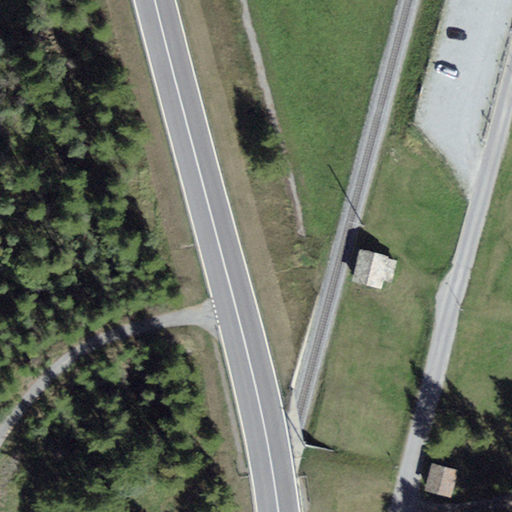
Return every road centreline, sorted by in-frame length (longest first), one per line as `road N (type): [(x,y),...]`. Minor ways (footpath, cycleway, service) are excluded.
road 1 (secondary): [(153,0),(233,301),(277,511)]
road 2 (unclassified): [(398,511),(453,282),(511,91)]
road 3 (track): [(0,432),(73,354),(145,322),(205,308)]
road 4 (track): [(240,0),(300,235)]
